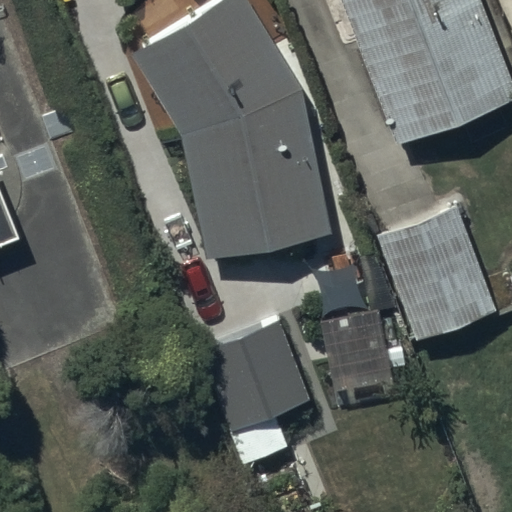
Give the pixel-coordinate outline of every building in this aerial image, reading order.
[(241,0),(215,0),(127,56),(179,138),(201,257),(325,232),(298,88),(241,0)] [(474,0),(334,0),(389,143),(511,96),(474,0)] [(0,201),(0,243),(14,238),(0,201)] [(493,307),(452,206),(372,238),(413,339),(493,307)] [(276,321),(194,352),(236,464),(286,445),(273,411),(305,399),(276,321)]
